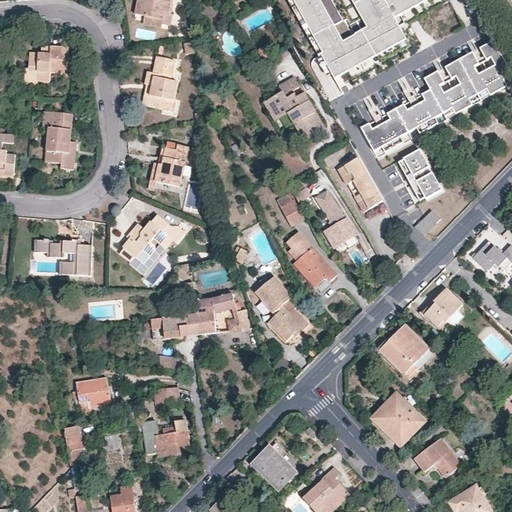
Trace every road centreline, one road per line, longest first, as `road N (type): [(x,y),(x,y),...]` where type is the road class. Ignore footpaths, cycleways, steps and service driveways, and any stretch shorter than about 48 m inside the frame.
road 1 (residential): [(0,205),(86,201),(108,180),(112,153),(107,84),(91,27),(62,12),(0,15)]
road 2 (residential): [(308,385),(511,180)]
road 3 (unknown): [(402,291),(317,164),(315,150),(333,123),(288,55)]
road 4 (residential): [(413,511),(308,385)]
road 5 (residential): [(190,345),(210,481)]
road 6 (residential): [(210,481),(308,385)]
